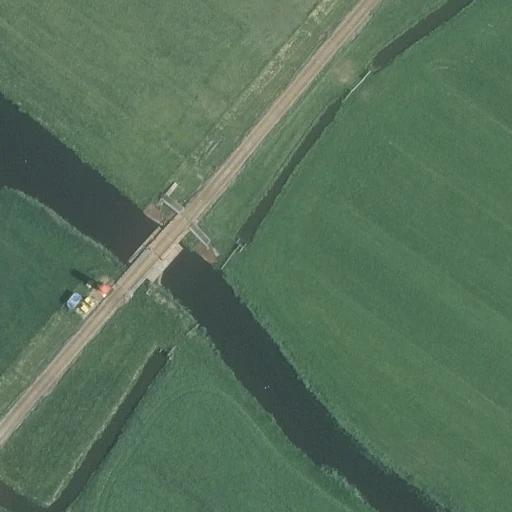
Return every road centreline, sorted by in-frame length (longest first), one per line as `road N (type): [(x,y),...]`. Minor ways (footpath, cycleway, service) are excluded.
road 1 (track): [(132,277),(370,0)]
road 2 (track): [(132,277),(0,432)]
